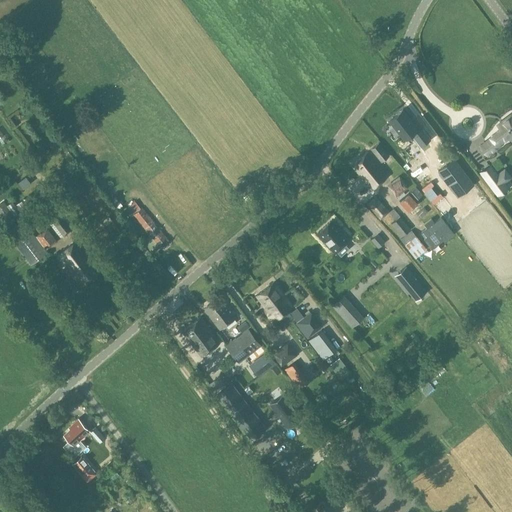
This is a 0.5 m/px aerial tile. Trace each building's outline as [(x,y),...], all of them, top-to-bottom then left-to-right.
[(389,120),(404,140),(406,139),(412,134),(421,146),(430,139),(420,127),(418,129),(404,111),(403,110),(389,120)] [(511,134),(511,114),(498,125),(501,128),(491,136),(492,138),(481,146),(487,154),(511,134)] [(404,150),(411,158),(421,150),(413,141),(411,143),(412,144),(409,146),(406,142),(399,147),(402,151),(404,150)] [(368,152),(352,164),(372,189),(388,177),(384,172),(387,170),(389,172),(397,166),(389,156),(380,144),(379,143),(377,144),(371,149),(375,155),(372,157),(368,152)] [(430,144),(421,148),(423,152),(432,149),(430,144)] [(424,154),(429,161),(437,155),(432,149),(424,154)] [(416,158),(406,168),(410,172),(420,162),(416,158)] [(438,171),(457,196),(474,184),(454,159),(438,171)] [(427,166),(412,177),(418,185),(433,174),(427,166)] [(500,180),(490,166),(486,170),(481,173),(489,184),(498,195),(502,192),(507,189),(500,180)] [(397,196),(406,187),(399,180),(390,189),(397,196)] [(423,189),(427,197),(441,190),(436,182),(423,189)] [(422,195),(416,187),(410,193),(416,200),(422,195)] [(399,201),(408,212),(418,203),(408,193),(399,201)] [(29,210),(37,204),(30,194),(22,200),(29,210)] [(391,224),(401,237),(410,229),(394,209),(389,212),(376,196),(367,204),(380,220),(389,213),(395,220),(391,224)] [(22,214),(28,210),(21,200),(16,204),(22,214)] [(157,244),(167,236),(138,200),(128,208),(157,244)] [(17,220),(16,219),(22,215),(13,201),(7,206),(4,201),(0,203),(0,214),(8,226),(17,220)] [(76,226),(58,203),(42,215),(60,238),(76,226)] [(424,207),(417,214),(421,219),(429,212),(424,207)] [(31,228),(44,217),(37,209),(25,219),(31,228)] [(421,232),(433,248),(452,233),(449,229),(450,227),(443,218),(432,226),(431,225),(421,232)] [(332,220),(317,233),(334,252),(349,239),(332,220)] [(23,221),(6,234),(31,265),(47,252),(23,221)] [(46,250),(57,241),(47,228),(36,236),(46,250)] [(416,257),(427,248),(412,230),(401,240),(416,257)] [(386,242),(378,234),(372,240),(379,248),(386,242)] [(77,240),(67,248),(85,269),(82,272),(89,280),(101,271),(77,240)] [(85,269),(67,248),(58,255),(81,286),(89,280),(82,272),(85,269)] [(410,294),(415,301),(426,292),(406,267),(398,273),(413,292),(410,294)] [(38,284),(36,281),(33,281),(30,283),(30,286),(32,289),(35,289),(38,287),(38,284)] [(283,304),(289,311),(294,308),(274,282),(262,292),(272,305),(278,300),(282,305),(283,304)] [(272,305),(262,292),(256,296),(276,321),(289,311),(283,304),(282,305),(278,300),(272,305)] [(331,306),(352,328),(364,317),(344,295),(331,306)] [(218,327),(236,317),(220,297),(204,309),(218,327)] [(492,381),(463,330),(457,334),(439,304),(423,313),(470,393),(492,381)] [(321,328),(309,312),(295,323),(307,338),(321,328)] [(279,319),(283,326),(293,321),(290,314),(279,319)] [(201,357),(220,343),(200,317),(182,331),(201,357)] [(239,364),(262,346),(248,328),(232,341),(231,340),(224,345),(239,364)] [(322,330),(309,340),(323,359),(336,349),(322,330)] [(283,334),(272,337),(275,344),(285,340),(283,334)] [(287,342),(271,353),(281,367),(297,355),(287,342)] [(268,351),(250,365),(258,376),(276,363),(268,351)] [(315,362),(322,372),(328,368),(320,358),(315,362)] [(349,370),(340,358),(330,365),(339,378),(349,370)] [(253,441),(268,430),(232,383),(229,386),(218,394),(253,441)] [(259,385),(259,395),(276,395),(277,386),(259,385)] [(285,394),(271,405),(281,418),(285,416),(291,424),(302,415),(285,394)] [(74,445),(89,431),(78,419),(73,424),(74,426),(64,435),(74,445)] [(90,432),(100,442),(99,443),(104,448),(110,442),(96,427),(90,432)] [(83,455),(73,463),(88,479),(97,471),(83,455)] [(115,472),(102,484),(106,489),(120,476),(115,472)]
